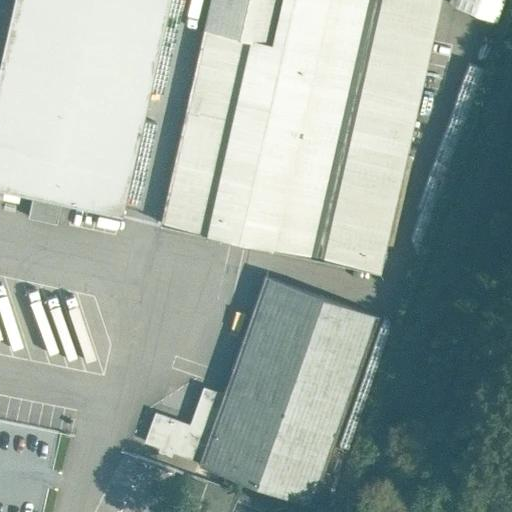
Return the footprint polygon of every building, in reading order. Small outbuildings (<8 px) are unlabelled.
[(170,0),(13,0),(0,62),(0,187),(34,195),(29,217),(57,223),(62,201),(123,215),(170,0)] [(209,0),(160,222),(379,271),(439,0),(209,0)] [(155,412),(145,441),(199,460),(197,464),(311,504),(377,315),(264,275),(222,393),(203,386),(190,424),(155,412)] [(199,501),(207,480),(186,473),(178,493),(199,501)] [(267,511),(237,498),(230,511),(267,511)]
